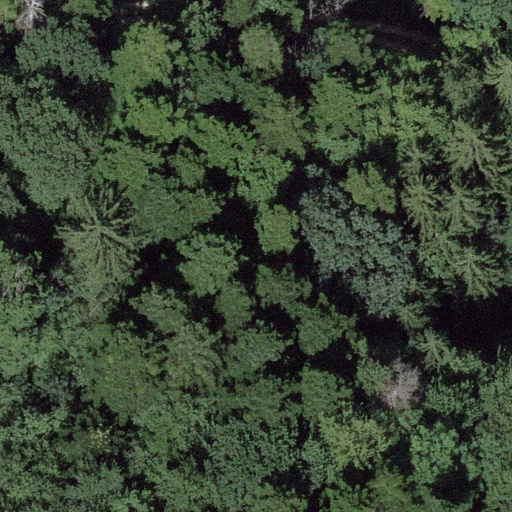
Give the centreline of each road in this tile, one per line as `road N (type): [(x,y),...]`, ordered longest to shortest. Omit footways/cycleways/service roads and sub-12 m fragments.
road 1 (track): [(511,389),(177,18),(0,142)]
road 2 (track): [(0,17),(376,21),(511,77)]
